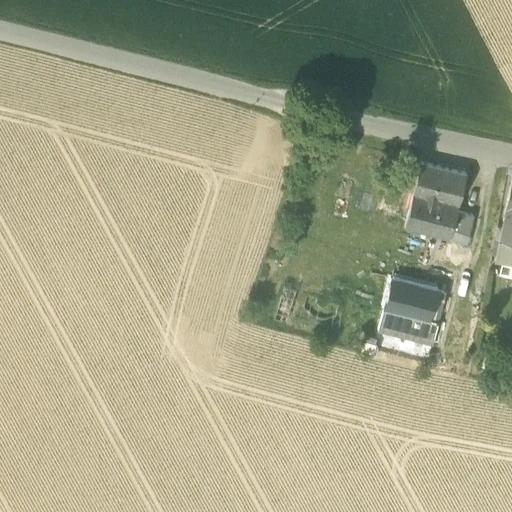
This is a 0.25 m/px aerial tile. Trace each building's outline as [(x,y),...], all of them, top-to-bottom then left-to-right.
[(422,163),(413,196),(460,207),(468,174),(422,163)] [(459,211),(460,207),(413,196),(406,228),(450,239),(459,211)] [(511,209),(506,208),(499,241),(511,243),(511,209)] [(474,215),(459,211),(450,239),(466,244),(474,215)] [(511,262),(511,243),(499,241),(495,259),(501,260),(511,262)] [(511,278),(511,262),(501,260),(497,276),(511,278)] [(385,309),(431,320),(438,290),(393,279),(385,309)] [(446,292),(438,290),(431,320),(439,322),(446,292)] [(433,344),(439,322),(431,320),(385,309),(380,331),(433,344)]
